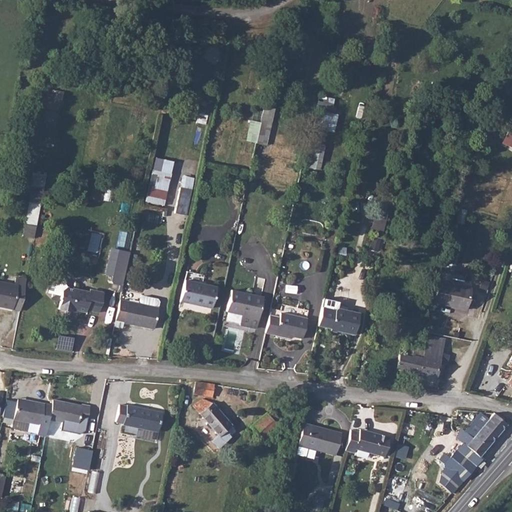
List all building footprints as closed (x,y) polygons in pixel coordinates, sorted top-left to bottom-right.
[(334,132),(338,114),(331,112),(334,98),(318,95),(311,128),(334,132)] [(260,121),(248,120),(246,143),(274,145),(276,118),(266,117),(266,111),(261,111),(260,121)] [(511,123),(510,123),(502,140),(511,144),(511,123)] [(321,168),(320,143),(304,143),(305,168),(321,168)] [(163,207),(174,162),(155,157),(144,202),(163,207)] [(181,184),(176,210),(188,211),(193,187),(181,184)] [(22,222),(20,233),(33,235),(34,223),(22,222)] [(116,281),(124,282),(130,249),(131,248),(113,244),(107,274),(114,275),(113,280),(116,281)] [(380,270),(382,257),(374,255),(371,269),(380,270)] [(61,310),(71,312),(75,310),(88,313),(91,311),(103,313),(108,292),(93,289),(90,291),(71,285),(65,275),(53,282),(52,290),(57,291),(56,294),(62,295),(64,297),(61,310)] [(213,284),(182,277),(178,299),(209,305),(213,284)] [(0,303),(21,308),(26,284),(0,279),(0,303)] [(469,288),(436,281),(432,302),(465,309),(469,288)] [(260,293),(229,287),(226,309),(240,311),(238,321),(255,324),(260,293)] [(141,304),(120,300),(116,321),(155,329),(162,303),(158,296),(143,293),(141,304)] [(324,294),(318,322),(335,325),(337,327),(357,332),(362,310),(339,305),(339,298),(324,294)] [(275,332),(295,336),(299,315),(269,309),(264,332),(274,334),(275,332)] [(299,315),(295,336),(301,337),(305,316),(299,315)] [(421,359),(418,374),(439,378),(443,362),(440,361),(441,352),(432,351),(435,336),(426,335),(423,348),(421,359)] [(55,350),(69,351),(70,337),(57,336),(55,350)] [(432,351),(441,352),(444,338),(435,336),(432,351)] [(412,358),(415,346),(400,343),(394,370),(418,374),(421,359),(412,358)] [(423,348),(415,346),(412,358),(421,359),(423,348)] [(188,382),(188,385),(188,397),(205,398),(205,388),(205,383),(188,382)] [(50,418),(55,402),(53,402),(33,397),(32,399),(19,396),(12,424),(30,429),(32,419),(40,421),(41,422),(43,417),(50,418)] [(209,400),(199,399),(195,404),(211,422),(207,427),(215,436),(212,440),(221,448),(236,431),(209,400)] [(57,401),(55,402),(50,418),(78,426),(79,420),(88,422),(92,407),(83,405),(81,410),(73,408),(73,405),(57,401)] [(125,428),(147,432),(151,411),(129,406),(129,408),(121,407),(118,424),(124,425),(125,428)] [(252,423),(264,438),(278,426),(278,424),(266,410),(252,423)] [(151,411),(147,432),(159,435),(164,414),(151,411)] [(501,424),(503,422),(498,418),(489,415),(468,439),(458,430),(448,427),(447,435),(452,440),(444,451),(448,455),(444,458),(441,455),(439,456),(435,461),(439,465),(436,468),(439,471),(435,481),(435,484),(449,494),(478,461),(477,457),(503,426),(501,424)] [(45,434),(50,418),(43,417),(41,422),(40,421),(37,432),(45,434)] [(341,434),(303,422),(296,445),(335,456),(341,434)] [(257,445),(264,438),(252,423),(244,430),(257,445)] [(357,450),(380,456),(386,432),(370,428),(367,430),(361,429),(359,430),(352,428),(345,450),(355,453),(357,450)] [(86,471),(91,452),(76,448),(71,468),(86,471)] [(319,510),(323,497),(316,495),(313,508),(319,510)] [(10,511),(14,511),(18,505),(9,501),(5,510),(10,511)]
